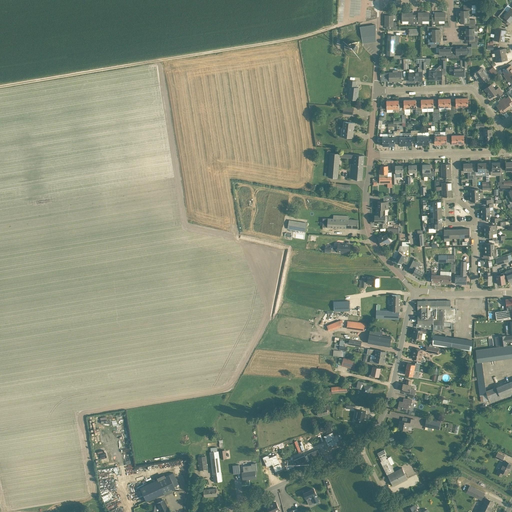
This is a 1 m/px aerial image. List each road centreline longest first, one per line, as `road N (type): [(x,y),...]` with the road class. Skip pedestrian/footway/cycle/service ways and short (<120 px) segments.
road 1 (track): [(335,27),(0,87)]
road 2 (residential): [(359,445),(383,413),(414,291)]
road 3 (residential): [(220,511),(359,445)]
road 4 (residential): [(414,291),(369,235),(370,155)]
road 5 (residential): [(500,126),(472,88),(376,90)]
